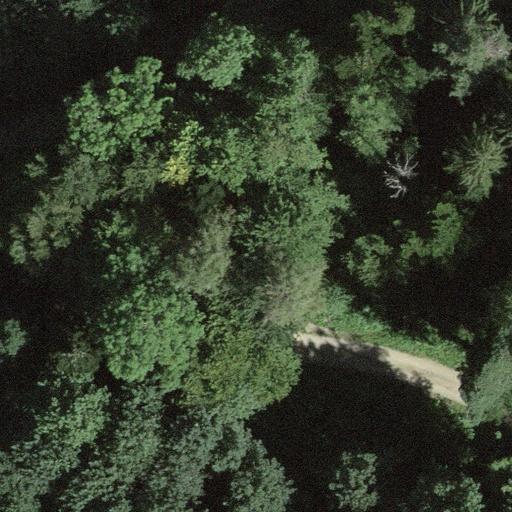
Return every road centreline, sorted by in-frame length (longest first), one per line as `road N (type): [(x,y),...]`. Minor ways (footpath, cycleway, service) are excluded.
road 1 (track): [(0,412),(84,372),(317,345),(511,422)]
road 2 (track): [(260,0),(0,119)]
